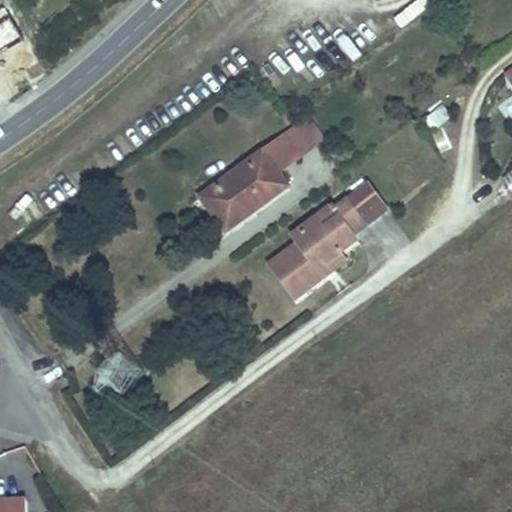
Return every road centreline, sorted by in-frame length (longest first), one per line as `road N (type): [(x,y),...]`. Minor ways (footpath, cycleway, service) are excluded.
road 1 (secondary): [(0,142),(56,102),(166,0)]
road 2 (unclassified): [(19,391),(82,510)]
